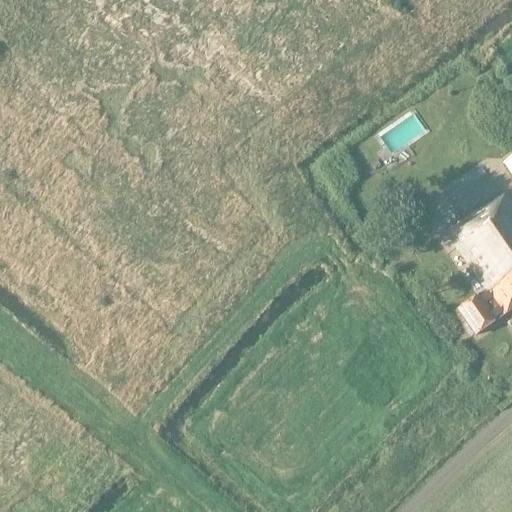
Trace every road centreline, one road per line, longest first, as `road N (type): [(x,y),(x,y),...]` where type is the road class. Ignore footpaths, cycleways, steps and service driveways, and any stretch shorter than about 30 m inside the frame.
road 1 (track): [(208,511),(0,333)]
road 2 (unclassified): [(411,511),(511,420)]
